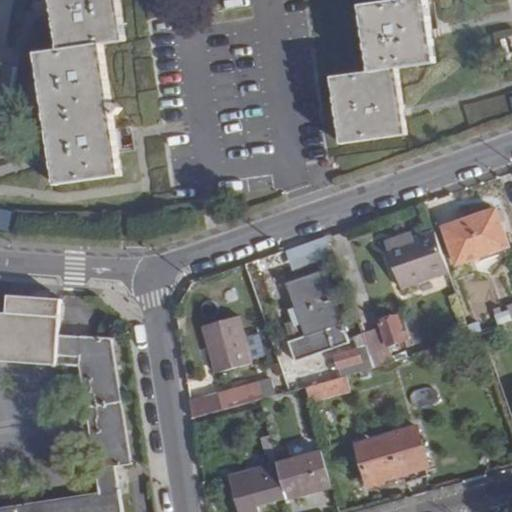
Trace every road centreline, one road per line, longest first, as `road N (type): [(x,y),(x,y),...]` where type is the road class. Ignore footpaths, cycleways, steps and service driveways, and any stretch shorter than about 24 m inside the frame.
road 1 (residential): [(157,270),(511,146)]
road 2 (residential): [(186,511),(153,299),(157,270)]
road 3 (residential): [(0,263),(157,270)]
